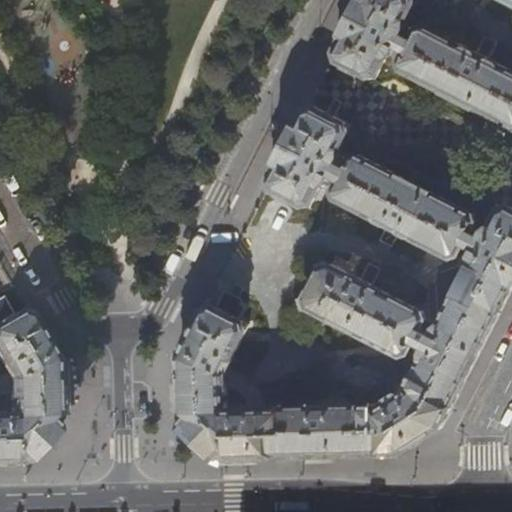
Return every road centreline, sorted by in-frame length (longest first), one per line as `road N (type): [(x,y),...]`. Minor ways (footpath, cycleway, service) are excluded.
road 1 (residential): [(121,328),(161,313),(320,0)]
road 2 (primary): [(476,507),(321,497),(126,503)]
road 3 (residential): [(0,191),(78,318),(121,328)]
road 4 (residential): [(121,328),(126,503)]
road 5 (residential): [(476,507),(485,429),(511,377)]
road 6 (primary): [(126,503),(0,506)]
